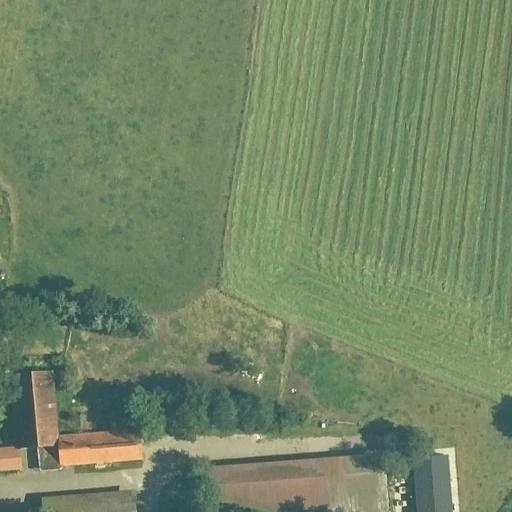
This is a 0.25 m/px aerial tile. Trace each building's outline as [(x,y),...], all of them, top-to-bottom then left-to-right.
[(39,380),(1,382),(5,452),(42,450),(39,380)] [(137,436),(132,436),(130,412),(102,414),(103,439),(51,443),(53,472),(139,466),(137,436)] [(442,511),(439,455),(420,456),(423,496),(408,497),(409,511),(442,511)] [(196,474),(198,511),(378,511),(374,459),(196,474)] [(123,511),(123,498),(29,505),(29,511),(123,511)]
